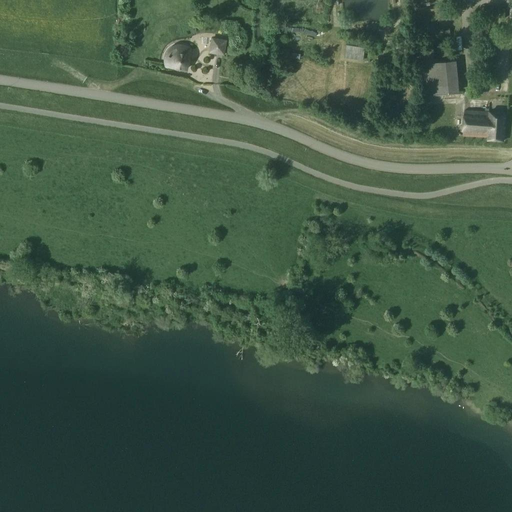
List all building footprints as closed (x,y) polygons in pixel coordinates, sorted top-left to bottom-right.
[(226,41),(212,38),(210,52),(223,55),(226,41)] [(366,44),(348,41),(345,58),(363,61),(366,44)] [(191,44),(190,44),(189,51),(187,49),(184,48),(180,47),(176,48),(173,50),(170,53),(168,56),(167,60),(168,64),(168,66),(161,64),(161,65),(186,69),(191,44)] [(435,63),(433,44),(418,45),(423,98),(444,96),(444,95),(460,93),(456,60),(435,63)] [(490,112),(465,110),(463,136),(488,138),(488,140),(504,141),(505,113),(490,112)]
